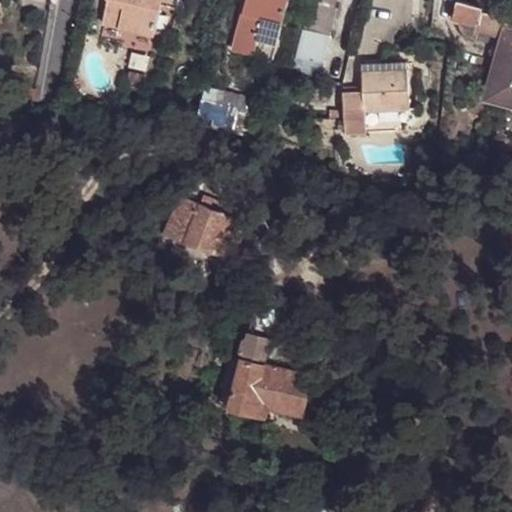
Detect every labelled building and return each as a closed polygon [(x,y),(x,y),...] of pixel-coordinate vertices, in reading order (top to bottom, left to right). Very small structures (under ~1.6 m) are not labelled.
[(176,0),(105,0),(99,23),(152,36),(160,3),(175,8),(176,0)] [(250,0),(236,49),(278,58),(293,0),(250,0)] [(340,0),(315,0),(301,57),(326,64),(340,9),(338,9),(340,0)] [(511,16),(485,9),(485,7),(460,0),(454,20),(480,26),(480,30),(509,37),(511,25),(511,16)] [(511,29),(487,97),(511,103),(511,29)] [(326,64),(301,57),(297,72),(323,79),(326,64)] [(367,109),(369,111),(412,109),(410,68),(367,70),(367,91),(367,109)] [(247,137),(254,98),(206,87),(197,117),(247,137)] [(367,109),(367,91),(345,93),(346,110),(367,109)] [(368,125),(369,111),(367,109),(346,110),(347,119),(346,126),(368,125)] [(332,120),(347,119),(346,110),(333,110),(332,120)] [(165,232),(186,240),(201,201),(181,193),(165,232)] [(201,201),(228,212),(232,204),(204,193),(201,201)] [(186,240),(213,251),(228,212),(201,201),(186,240)] [(228,212),(213,251),(233,258),(247,220),(228,212)] [(292,312),(258,303),(249,335),(245,338),(242,348),(245,353),(243,356),(278,365),(292,312)] [(278,365),(243,356),(231,406),(267,416),(270,405),(305,414),(312,387),(304,385),(307,373),(278,365)] [(103,427),(119,426),(118,399),(103,399),(103,427)]
